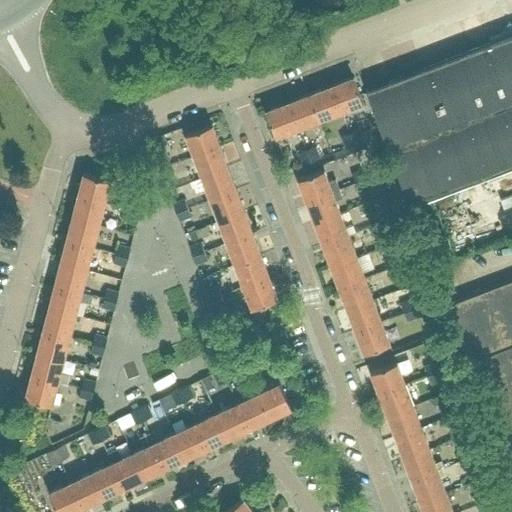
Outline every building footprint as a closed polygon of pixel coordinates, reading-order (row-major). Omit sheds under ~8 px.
[(366,88),(409,202),(511,162),(511,21),(509,21),(508,22),(500,33),(489,37),(491,41),(366,88)] [(353,76),(331,84),(340,110),(363,102),(353,76)] [(331,84),(309,92),(319,118),(340,110),(331,84)] [(309,92),(287,100),(297,126),(319,118),(309,92)] [(297,126),(287,100),(266,109),(275,134),(297,126)] [(185,133),(194,155),(219,146),(211,124),(185,133)] [(358,129),(349,132),(353,143),(362,140),(358,129)] [(349,132),(340,135),(344,146),(353,143),(349,132)] [(316,144),(306,148),(310,159),(320,156),(316,144)] [(194,155),(202,177),(227,167),(219,146),(194,155)] [(296,151),(301,163),(310,160),(306,148),(296,151)] [(167,154),(155,159),(158,167),(170,163),(167,154)] [(347,164),(358,163),(357,156),(329,160),(332,180),(349,178),(347,164)] [(158,167),(162,176),(174,171),(170,163),(158,167)] [(202,177),(210,199),(236,189),(227,167),(202,177)] [(297,177),(306,200),(332,190),(323,167),(297,177)] [(363,168),(351,172),(355,181),(366,176),(363,168)] [(83,172),(77,194),(104,201),(110,179),(83,172)] [(355,181),(358,189),(369,185),(366,176),(355,181)] [(210,199),(218,220),(244,210),(236,189),(210,199)] [(306,200),(314,221),(340,211),(332,190),(306,200)] [(77,194),(71,217),(98,224),(104,201),(77,194)] [(184,197),(172,202),(176,211),(187,206),(184,197)] [(142,201),(129,198),(127,207),(139,210),(142,201)] [(176,211),(179,219),(190,215),(187,206),(176,211)] [(127,207),(125,216),(137,219),(139,210),(127,207)] [(218,220),(226,242),(252,232),(244,210),(218,220)] [(314,221),(322,243),(348,233),(340,211),(314,221)] [(379,211),(367,216),(371,224),(382,220),(379,211)] [(71,217),(65,239),(92,246),(98,224),(71,217)] [(382,220),(371,224),(374,232),(385,228),(382,220)] [(226,242),(235,263),(260,254),(252,232),(226,242)] [(322,243),(330,265),(356,255),(348,233),(322,243)] [(65,239),(59,262),(86,269),(92,246),(65,239)] [(201,241),(189,245),(192,254),(204,250),(201,241)] [(116,252),(128,255),(130,246),(118,243),(116,252)] [(192,254),(195,263),(207,259),(204,250),(192,254)] [(116,252),(113,261),(125,264),(128,255),(116,252)] [(235,263),(243,285),(269,275),(260,254),(235,263)] [(396,254),(384,259),(387,267),(399,263),(396,254)] [(330,265),(339,286),(365,276),(356,255),(330,265)] [(59,262),(54,284),(80,291),(86,269),(59,262)] [(387,267),(390,276),(402,271),(399,263),(387,267)] [(269,275),(243,285),(251,307),(266,301),(277,297),(269,275)] [(339,286),(347,308),(373,298),(365,276),(339,286)] [(511,278),(447,303),(468,360),(511,343),(511,278)] [(54,284),(48,307),(74,314),(80,291),(54,284)] [(216,284),(205,288),(208,297),(220,293),(216,284)] [(116,300),(118,290),(106,287),(104,296),(116,300)] [(208,297),(211,306),(223,302),(220,293),(208,297)] [(102,305),(114,309),(116,300),(104,296),(102,305)] [(400,302),(403,311),(415,306),(411,297),(400,302)] [(347,308),(355,330),(381,320),(373,298),(347,308)] [(406,319),(418,315),(415,306),(403,311),(406,319)] [(48,307),(42,329),(68,336),(74,314),(48,307)] [(381,320),(355,330),(363,351),(389,341),(381,320)] [(42,329),(36,352),(63,358),(68,336),(42,329)] [(107,336),(95,333),(92,341),(105,344),(107,336)] [(92,341),(90,349),(103,352),(105,344),(92,341)] [(511,343),(468,360),(497,437),(511,430),(511,343)] [(255,351),(260,363),(269,359),(264,347),(255,351)] [(36,352),(30,374),(57,381),(63,358),(36,352)] [(370,370),(379,392),(404,382),(396,360),(370,370)] [(435,360),(424,364),(427,374),(439,369),(435,360)] [(230,364),(221,368),(226,379),(235,376),(230,364)] [(213,372),(218,383),(226,379),(221,368),(213,372)] [(427,374),(430,383),(442,378),(439,369),(427,374)] [(57,381),(30,374),(24,396),(51,403),(57,381)] [(95,380),(83,377),(81,387),(93,389),(95,380)] [(278,382),(258,391),(270,416),(290,407),(278,382)] [(379,392),(387,414),(413,404),(404,382),(379,392)] [(179,388),(184,399),(193,395),(188,384),(179,388)] [(81,387),(79,395),(91,398),(93,389),(81,387)] [(171,392),(176,403),(184,399),(179,388),(171,392)] [(258,391),(237,401),(249,426),(270,416),(258,391)] [(237,401),(216,411),(228,436),(249,426),(237,401)] [(143,419),(151,415),(146,403),(138,407),(143,419)] [(452,403),(440,408),(443,417),(455,412),(452,403)] [(387,414),(395,435),(421,426),(413,404),(387,414)] [(129,411),(134,422),(143,419),(138,407),(129,411)] [(216,411),(195,421),(207,446),(228,436),(216,411)] [(443,417),(446,425),(458,421),(455,412),(443,417)] [(195,421),(174,431),(186,456),(207,446),(195,421)] [(104,423),(96,427),(101,439),(110,435),(104,423)] [(395,435),(403,457),(429,447),(421,426),(395,435)] [(92,442),(101,439),(96,427),(87,431),(88,433),(92,442)] [(174,431),(153,441),(165,466),(186,456),(174,431)] [(153,441),(132,451),(144,475),(165,466),(153,441)] [(67,455),(63,443),(54,447),(59,458),(67,455)] [(46,451),(51,462),(59,458),(54,447),(46,451)] [(403,457),(411,479),(437,469),(429,447),(403,457)] [(467,448),(457,452),(460,460),(471,456),(467,448)] [(132,451),(111,461),(123,485),(144,475),(132,451)] [(460,460),(463,469),(474,464),(471,456),(460,460)] [(111,461),(90,471),(102,495),(123,485),(111,461)] [(411,479),(420,500),(446,491),(437,469),(411,479)] [(90,471),(69,480),(81,505),(102,495),(90,471)] [(66,511),(81,505),(69,480),(48,490),(58,511),(66,511)] [(484,490),(472,495),(476,503),(487,498),(484,490)] [(420,500),(424,511),(453,511),(446,491),(420,500)] [(222,511),(254,511),(243,497),(222,511)] [(476,503),(479,511),(491,507),(487,498),(476,503)]
